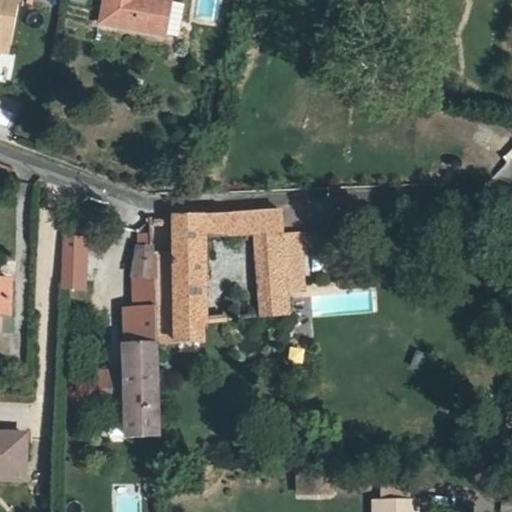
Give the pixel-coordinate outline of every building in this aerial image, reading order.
[(0,0),(0,56),(7,58),(18,2),(6,0),(0,0)] [(108,0),(104,25),(168,36),(175,2),(161,0),(108,0)] [(189,5),(175,2),(168,36),(183,38),(189,5)] [(284,212),(225,217),(226,239),(256,237),(286,236),(284,215),(284,212)] [(225,217),(201,219),(202,240),(226,239),(225,217)] [(202,240),(201,219),(173,220),(180,347),(208,346),(202,240)] [(57,287),(85,290),(91,235),(62,233),(57,287)] [(293,319),(286,236),(256,237),(263,320),(293,319)] [(151,242),(139,242),(134,273),(153,272),(151,242)] [(11,279),(0,279),(0,313),(10,313),(11,279)] [(124,341),(156,340),(155,307),(124,308),(124,341)] [(157,436),(156,340),(124,341),(125,435),(144,436),(157,436)] [(0,431),(0,477),(27,478),(29,432),(0,431)] [(294,468),(293,492),(333,493),(333,469),(294,468)] [(416,511),(416,499),(373,500),(373,511),(416,511)]
